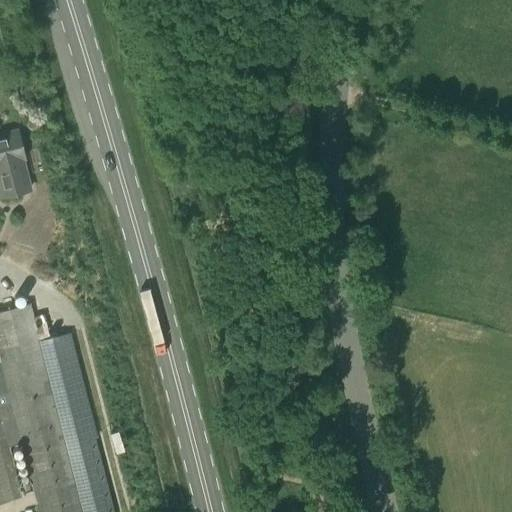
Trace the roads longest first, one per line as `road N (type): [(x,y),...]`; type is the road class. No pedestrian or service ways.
road 1 (primary): [(207,511),(67,0)]
road 2 (tertiary): [(389,511),(342,297),(332,204),(359,0)]
